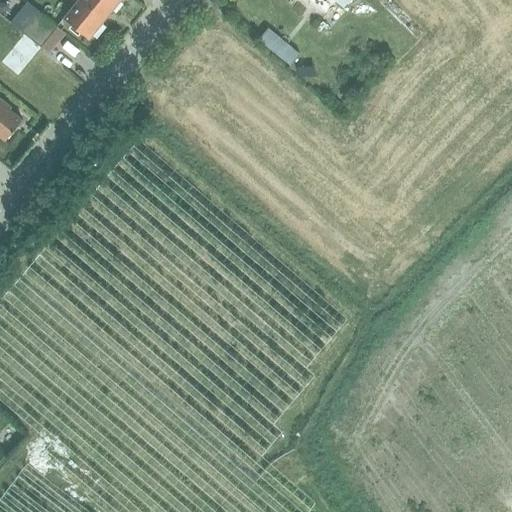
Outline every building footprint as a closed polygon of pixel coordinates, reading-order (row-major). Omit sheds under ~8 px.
[(79,0),(65,18),(90,38),(121,0),(79,0)] [(310,0),(325,12),(335,0),(343,6),(347,0),(310,0)] [(41,46),(58,26),(39,11),(22,31),(41,46)] [(0,95),(0,132),(8,139),(25,119),(12,108),(13,106),(0,95)] [(44,275),(39,271),(55,253),(46,245),(54,237),(50,234),(43,241),(41,239),(12,272),(31,289),(44,275)]
